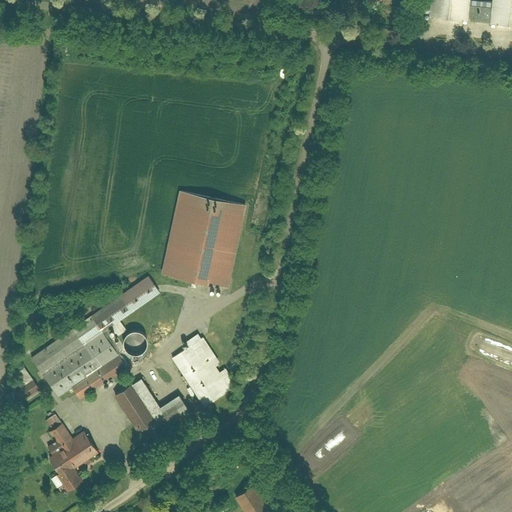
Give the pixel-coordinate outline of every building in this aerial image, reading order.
[(511,0),(491,0),(490,8),(465,5),(465,0),(427,0),(425,17),(511,27),(511,0)] [(180,191),(161,276),(225,291),(244,205),(180,191)] [(55,367),(77,400),(124,368),(102,335),(132,314),(120,296),(31,356),(44,375),(55,367)] [(121,343),(122,350),(130,355),(138,355),(143,351),(146,345),(145,338),(138,332),(132,331),(123,336),(121,343)] [(203,338),(171,357),(202,407),(234,387),(203,338)] [(32,388),(21,366),(12,371),(23,392),(32,388)] [(177,398),(162,408),(142,379),(113,398),(136,433),(156,421),(167,437),(192,421),(177,398)] [(82,432),(70,438),(64,426),(39,440),(67,490),(79,483),(71,469),(95,455),(82,432)] [(262,480),(234,496),(243,511),(277,511),(280,510),(262,480)]
